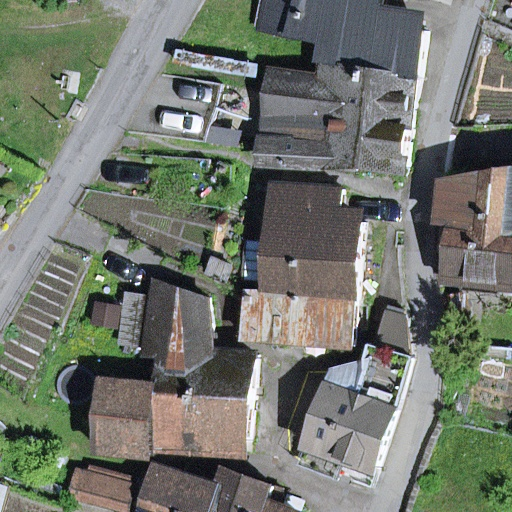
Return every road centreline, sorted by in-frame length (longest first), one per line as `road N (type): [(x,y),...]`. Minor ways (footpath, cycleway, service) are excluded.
road 1 (residential): [(435,156),(420,249),(429,361),(424,417),(387,511)]
road 2 (tertiary): [(176,0),(0,301)]
road 3 (residential): [(476,0),(435,156)]
